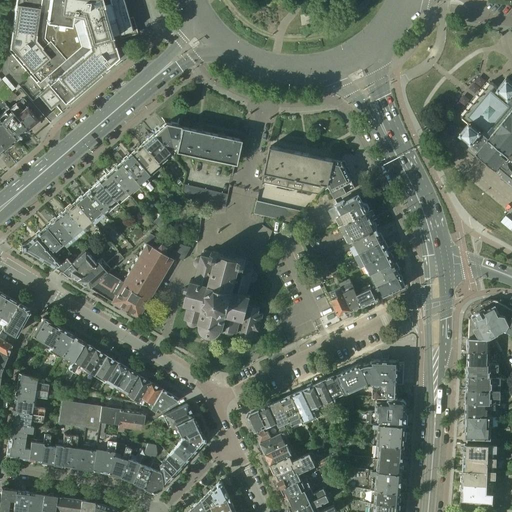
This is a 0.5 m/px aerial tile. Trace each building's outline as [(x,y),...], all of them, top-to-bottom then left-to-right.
[(16,0),(12,31),(10,47),(17,56),(39,82),(48,74),(53,79),(48,84),(49,85),(39,94),(51,108),(61,99),(64,103),(106,66),(118,56),(114,45),(115,45),(112,36),(133,30),(123,0),(109,0),(110,2),(102,4),(101,0),(16,0)] [(0,76),(0,96),(4,102),(14,93),(0,76)] [(511,81),(506,77),(497,88),(487,79),(474,95),(472,93),(470,97),(471,98),(458,114),(468,123),(460,133),(464,137),(459,143),(475,157),(477,154),(502,174),(500,176),(501,178),(506,183),(508,182),(511,185),(511,81)] [(0,120),(16,139),(23,133),(23,132),(27,129),(11,109),(9,108),(0,98),(0,110),(4,107),(5,109),(5,108),(6,110),(0,115),(0,120)] [(11,109),(27,129),(38,119),(32,112),(34,110),(24,98),(11,109)] [(0,143),(4,149),(8,146),(12,142),(16,139),(0,120),(0,143)] [(165,123),(153,134),(167,150),(175,152),(175,150),(180,126),(178,126),(179,124),(171,122),(171,124),(165,123)] [(235,163),(240,139),(216,134),(180,126),(175,150),(235,163)] [(172,156),(167,150),(153,134),(141,144),(159,166),(172,156)] [(130,153),(147,173),(150,176),(160,167),(159,166),(141,144),(130,153)] [(330,181),(334,159),(271,145),(263,182),(319,194),(328,180),(330,181)] [(123,159),(120,162),(141,186),(141,187),(148,181),(144,176),(147,173),(130,153),(127,156),(127,155),(123,159)] [(345,160),(342,161),(334,159),(330,182),(325,187),(326,189),(329,187),(335,198),(356,188),(355,186),(356,186),(355,185),(357,184),(355,179),(353,180),(345,165),(344,165),(344,164),(346,163),(345,160)] [(120,162),(109,171),(130,195),(141,186),(120,162)] [(99,180),(118,203),(119,204),(130,195),(109,171),(99,180)] [(95,183),(85,192),(104,214),(105,214),(118,203),(99,180),(95,183)] [(183,184),(182,191),(187,197),(190,185),(183,184)] [(187,197),(188,198),(192,199),(195,186),(190,185),(187,197)] [(195,186),(192,199),(198,200),(201,188),(195,186)] [(203,201),(206,189),(201,188),(198,200),(203,201)] [(211,190),(206,189),(203,201),(209,203),(211,190)] [(211,190),(209,203),(214,204),(217,191),(211,190)] [(222,193),(217,191),(214,204),(220,205),(222,193)] [(85,192),(74,201),(91,220),(93,223),(104,214),(85,192)] [(220,205),(225,206),(228,194),(222,193),(220,205)] [(336,217),(340,226),(368,212),(368,211),(369,207),(367,203),(362,202),(362,201),(358,194),(346,200),(345,199),(336,204),(337,205),(334,207),(334,205),(329,207),(330,209),(334,218),(336,217)] [(264,202),(257,200),(254,213),(262,215),(264,202)] [(93,223),(91,220),(74,201),(71,203),(65,208),(66,209),(82,227),(87,222),(90,226),(94,223),(93,223)] [(262,215),(268,216),(271,204),(264,202),(262,215)] [(278,205),(271,204),(268,216),(275,218),(278,205)] [(278,205),(275,218),(282,220),(285,207),(278,205)] [(282,220),(289,221),(292,209),(285,207),(282,220)] [(82,227),(66,209),(56,217),(75,239),(85,231),(82,227)] [(299,210),(292,209),(289,221),(292,222),(297,219),(299,210)] [(299,210),(297,219),(299,218),(305,212),(299,210)] [(376,222),(372,221),(368,212),(340,226),(345,235),(343,235),(347,243),(349,243),(377,228),(378,226),(376,222)] [(164,213),(154,222),(158,227),(169,218),(164,213)] [(75,239),(56,217),(56,216),(50,222),(47,225),(63,243),(67,240),(70,244),(75,239)] [(71,252),(63,243),(47,225),(40,230),(36,233),(37,234),(55,255),(60,250),(66,257),(71,252)] [(382,240),(377,228),(349,243),(347,243),(340,247),(343,252),(351,248),(354,255),(382,240)] [(134,233),(139,239),(144,234),(139,229),(134,233)] [(105,272),(88,286),(110,300),(110,301),(128,312),(128,311),(137,317),(142,309),(142,310),(143,309),(142,309),(152,293),(153,293),(158,286),(156,285),(159,278),(162,280),(166,273),(164,271),(168,265),(169,266),(169,265),(168,264),(174,255),(183,260),(191,247),(180,244),(176,251),(168,247),(168,248),(160,243),(161,240),(150,233),(147,236),(141,241),(145,243),(141,249),(140,248),(140,249),(141,250),(137,256),(135,255),(131,262),(133,263),(129,270),(127,269),(123,275),(125,276),(121,282),(105,272)] [(23,240),(26,243),(25,243),(21,243),(21,250),(26,250),(55,266),(60,262),(55,255),(37,234),(32,238),(29,235),(23,240)] [(361,268),(366,266),(389,254),(382,240),(354,255),(361,268)] [(216,250),(212,249),(211,250),(203,248),(202,253),(201,252),(200,256),(199,256),(198,256),(197,256),(197,257),(196,257),(195,258),(194,259),(194,260),(193,261),(193,262),(193,263),(194,264),(194,265),(195,266),(196,266),(196,267),(197,267),(194,279),(190,278),(188,287),(185,286),(183,293),(186,294),(184,303),(188,304),(184,317),(188,318),(188,319),(188,320),(188,321),(188,322),(189,323),(190,324),(191,325),(192,325),(193,325),(194,326),(195,325),(196,325),(197,325),(197,324),(198,323),(199,323),(199,322),(201,322),(200,323),(200,325),(200,326),(201,327),(201,329),(201,330),(202,331),(203,332),(204,333),(205,334),(206,335),(207,336),(208,336),(210,336),(211,337),(212,337),(214,337),(216,336),(217,336),(218,335),(219,334),(220,333),(221,333),(222,331),(223,330),(223,329),(224,328),(225,328),(225,329),(225,330),(225,331),(225,332),(226,333),(227,334),(228,334),(229,335),(230,335),(231,335),(232,334),(233,334),(233,333),(234,333),(234,332),(235,331),(253,336),(254,335),(257,336),(259,329),(260,329),(264,313),(260,312),(262,307),(249,303),(250,300),(252,294),(248,293),(251,280),(252,281),(253,281),(254,281),(255,281),(256,280),(257,279),(257,278),(258,277),(258,276),(258,275),(258,274),(258,273),(257,272),(256,272),(256,271),(255,271),(254,271),(255,267),(253,267),(254,262),(247,261),(247,259),(239,257),(219,252),(219,251),(216,250)] [(76,258),(70,262),(62,270),(76,278),(84,271),(82,270),(84,268),(85,270),(95,262),(85,250),(76,258)] [(66,257),(60,262),(55,266),(62,270),(70,262),(76,258),(71,252),(66,257)] [(98,259),(95,262),(85,270),(84,268),(82,270),(84,271),(76,278),(88,286),(105,272),(123,257),(118,252),(103,265),(98,259)] [(370,274),(372,273),(393,263),(389,254),(366,266),(370,274)] [(394,262),(393,263),(372,273),(377,284),(400,275),(397,270),(397,269),(399,268),(397,262),(394,263),(394,262)] [(377,284),(374,286),(377,292),(382,290),(384,295),(385,295),(387,298),(388,298),(396,295),(396,293),(395,290),(405,286),(403,281),(400,274),(400,275),(377,284)] [(340,282),(342,286),(353,309),(363,305),(358,293),(351,277),(340,282)] [(339,315),(353,309),(342,286),(330,292),(332,300),(339,315)] [(358,293),(363,305),(376,299),(374,294),(376,293),(377,292),(374,286),(371,287),(363,291),(358,293)] [(7,296),(0,307),(0,334),(3,329),(18,303),(7,296)] [(501,330),(507,328),(511,317),(511,309),(497,300),(489,301),(481,303),(475,306),(471,310),(472,313),(472,314),(472,315),(468,317),(469,318),(468,337),(490,338),(502,333),(501,330)] [(19,327),(28,311),(27,307),(20,303),(18,303),(3,329),(15,335),(19,327)] [(42,341),(52,323),(43,317),(32,335),(42,341)] [(42,341),(43,341),(40,347),(45,350),(48,344),(51,346),(62,329),(52,323),(42,341)] [(51,352),(60,357),(73,335),(62,329),(51,346),(51,348),(53,349),(51,352)] [(11,344),(14,338),(6,334),(3,340),(11,344)] [(73,335),(60,357),(71,363),(84,342),(73,335)] [(468,350),(489,351),(490,338),(468,337),(468,338),(467,338),(467,344),(468,344),(468,350)] [(0,351),(7,355),(11,344),(3,340),(0,338),(0,351)] [(79,364),(84,367),(95,348),(84,342),(71,363),(64,375),(70,379),(79,364)] [(105,355),(95,348),(84,367),(94,373),(105,355)] [(468,363),(489,364),(489,351),(468,350),(468,363)] [(115,360),(105,355),(94,373),(104,379),(105,378),(115,360)] [(338,373),(339,375),(347,392),(369,383),(371,382),(373,382),(373,396),(398,396),(398,385),(399,383),(404,383),(405,362),(399,362),(399,360),(372,359),(372,362),(367,363),(362,365),(361,363),(338,373)] [(127,367),(115,360),(105,378),(116,385),(127,367)] [(489,364),(468,363),(467,376),(491,377),(496,377),(496,371),(498,371),(498,364),(489,364)] [(35,382),(36,377),(35,377),(36,371),(20,367),(19,372),(16,387),(47,391),(48,384),(35,382)] [(138,374),(127,367),(116,385),(127,391),(138,374)] [(149,380),(138,374),(127,391),(126,394),(137,400),(140,396),(149,380)] [(334,375),(326,379),(334,395),(343,391),(345,393),(347,392),(339,375),(335,377),(334,375)] [(467,376),(467,389),(491,390),(500,390),(501,377),(496,377),(491,377),(467,376)] [(326,379),(315,384),(326,408),(337,403),(337,400),(334,395),(326,379)] [(161,388),(149,380),(140,396),(137,400),(135,403),(142,405),(145,399),(150,402),(149,404),(151,405),(161,388)] [(315,384),(304,389),(318,417),(323,414),(321,410),(326,408),(315,384)] [(47,391),(16,387),(15,399),(32,401),(33,396),(46,398),(47,391)] [(176,397),(161,388),(151,405),(149,408),(155,411),(157,408),(162,411),(178,401),(176,397)] [(304,389),(292,394),(306,422),(318,417),(304,389)] [(467,389),(467,402),(491,403),(496,403),(500,403),(500,390),(491,390),(467,389)] [(294,428),(306,422),(292,394),(281,400),(291,420),(294,426),(294,428)] [(368,421),(368,423),(374,423),(406,425),(406,424),(407,417),(406,417),(406,416),(406,407),(407,407),(407,404),(406,404),(404,400),(404,399),(385,398),(385,401),(376,400),(376,409),(374,408),(373,410),(369,410),(369,412),(367,412),(366,421),(368,421)] [(32,401),(15,399),(13,410),(43,415),(44,408),(32,406),(32,401)] [(61,400),(58,423),(72,425),(70,434),(66,465),(72,465),(72,466),(80,467),(92,469),(106,472),(108,472),(116,442),(117,439),(117,433),(102,431),(103,421),(99,421),(101,406),(61,400)] [(291,420),(281,400),(271,405),(280,425),(283,431),(287,429),(284,423),(291,420)] [(496,403),(491,403),(467,402),(466,415),(498,416),(498,409),(496,408),(496,403)] [(164,422),(166,421),(168,427),(174,424),(193,415),(187,403),(163,415),(164,418),(162,419),(164,422)] [(280,425),(271,405),(260,409),(267,425),(269,429),(272,436),(283,431),(280,425)] [(101,406),(99,421),(103,421),(118,424),(119,420),(124,421),(143,424),(144,412),(122,409),(122,407),(118,406),(117,408),(101,406)] [(250,418),(256,430),(267,425),(260,409),(252,413),(250,418)] [(43,415),(13,410),(11,423),(27,425),(29,425),(30,420),(42,422),(43,415)] [(180,434),(184,432),(198,426),(193,415),(174,424),(180,434)] [(497,425),(498,416),(466,415),(464,417),(464,422),(466,425),(466,437),(491,438),(491,425),(497,425)] [(29,425),(27,425),(11,423),(10,429),(26,431),(32,432),(33,426),(29,425)] [(373,444),(381,444),(404,445),(405,431),(406,425),(374,423),(374,426),(374,433),(372,434),(372,441),(373,443),(373,444)] [(269,429),(267,425),(256,430),(261,441),(270,437),(272,436),(269,429)] [(202,436),(198,426),(184,432),(186,439),(197,446),(202,440),(202,436)] [(270,437),(261,441),(266,452),(289,441),(286,436),(296,431),(295,430),(294,428),(294,426),(290,428),(287,429),(283,431),(272,436),(270,437)] [(46,464),(52,463),(55,446),(47,445),(49,443),(51,429),(45,428),(43,442),(40,461),(41,461),(42,463),(46,464)] [(23,447),(26,431),(10,429),(6,456),(28,459),(29,448),(23,447)] [(55,446),(52,463),(53,463),(61,464),(66,465),(70,434),(64,433),(63,440),(56,439),(55,444),(55,446)] [(181,436),(175,444),(189,455),(197,446),(186,439),(181,436)] [(29,448),(28,459),(40,461),(43,442),(30,441),(29,448)] [(294,452),(289,441),(266,452),(271,463),(294,452)] [(116,442),(108,472),(120,476),(129,454),(131,448),(126,446),(116,442)] [(143,454),(131,480),(132,481),(142,486),(150,468),(143,465),(146,456),(155,459),(157,454),(156,445),(148,443),(145,450),(143,454)] [(464,443),(463,455),(488,456),(488,451),(497,452),(497,444),(464,443)] [(175,444),(168,452),(181,464),(189,455),(175,444)] [(404,446),(381,444),(380,458),(403,460),(404,455),(403,455),(404,446)] [(129,454),(120,476),(121,476),(131,480),(143,454),(145,450),(140,448),(137,457),(132,455),(129,454)] [(173,473),(181,464),(168,452),(164,448),(157,456),(161,460),(163,462),(173,473)] [(271,463),(276,474),(313,458),(311,452),(298,458),(295,452),(294,452),(271,463)] [(488,456),(463,455),(463,469),(487,470),(488,464),(496,464),(496,457),(488,456)] [(316,465),(313,458),(276,474),(282,486),(305,476),(303,471),(316,465)] [(372,471),(402,473),(402,469),(403,460),(380,458),(379,470),(372,469),(372,471)] [(162,483),(173,473),(163,462),(161,460),(159,463),(159,466),(160,471),(162,483)] [(151,467),(150,468),(142,486),(151,491),(155,490),(162,483),(160,471),(151,467)] [(487,470),(463,469),(462,482),(492,484),(492,477),(495,478),(496,471),(487,470)] [(378,489),(401,491),(402,473),(372,471),(372,473),(370,474),(370,477),(371,479),(373,479),(372,489),(378,489)] [(306,476),(305,476),(282,486),(287,497),(306,489),(311,487),(306,476)] [(211,489),(216,498),(218,503),(230,497),(222,481),(220,481),(216,485),(211,489)] [(492,492),(492,484),(462,482),(461,499),(492,502),(493,492),(492,492)] [(306,489),(287,497),(292,509),(327,493),(324,487),(314,492),(311,487),(306,489)] [(16,490),(1,488),(0,497),(0,503),(13,505),(14,500),(16,490)] [(211,489),(201,498),(206,508),(208,507),(216,504),(218,503),(216,498),(211,489)] [(401,491),(378,489),(376,502),(399,504),(399,496),(400,496),(400,492),(401,491)] [(13,510),(12,511),(17,511),(18,511),(21,511),(26,511),(26,510),(29,492),(16,490),(14,500),(13,505),(13,510)] [(40,511),(43,494),(29,492),(26,510),(32,511),(32,510),(35,510),(34,511),(40,511)] [(329,499),(327,493),(292,509),(293,511),(316,511),(314,506),(329,499)] [(43,494),(40,511),(54,511),(57,496),(43,494)] [(80,511),(82,499),(57,496),(54,511),(61,511),(80,511)] [(218,503),(216,504),(208,507),(210,511),(227,511),(235,509),(230,497),(218,503)] [(207,511),(208,511),(206,508),(201,498),(191,507),(193,511),(207,511)] [(80,511),(93,511),(94,502),(82,499),(80,511)] [(117,511),(117,509),(94,502),(93,511),(117,511)] [(399,505),(399,504),(376,502),(375,511),(398,511),(398,509),(399,509),(399,505)] [(12,511),(13,510),(13,505),(0,503),(0,511),(12,511)]
